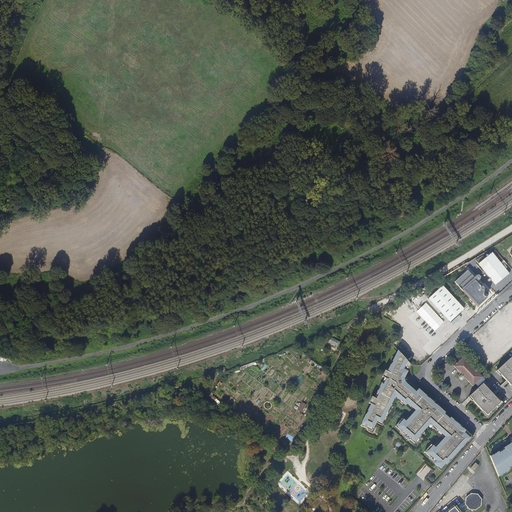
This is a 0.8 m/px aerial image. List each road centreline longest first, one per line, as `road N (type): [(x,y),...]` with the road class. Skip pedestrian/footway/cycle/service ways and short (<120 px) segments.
road 1 (track): [(288,457),(188,385),(0,426)]
road 2 (residential): [(511,293),(428,368),(429,382),(488,435)]
road 3 (track): [(370,312),(294,461),(288,457)]
road 4 (track): [(370,312),(511,227)]
